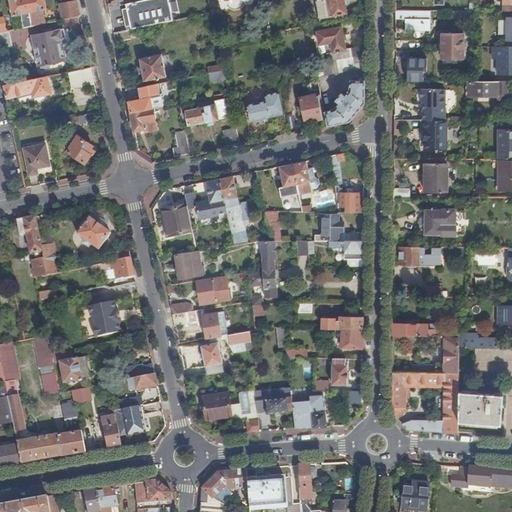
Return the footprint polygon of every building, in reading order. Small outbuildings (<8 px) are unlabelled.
[(33,27),(27,0),(10,0),(14,16),(25,14),(26,17),(23,18),(24,21),(8,24),(7,18),(0,20),(0,34),(10,32),(33,27)] [(45,0),(27,0),(33,27),(42,25),(39,11),(47,9),(45,0)] [(112,4),(109,5),(109,9),(126,5),(148,0),(120,0),(112,2),(112,4)] [(173,22),(168,0),(148,0),(126,5),(127,11),(133,10),(137,25),(131,26),(131,31),(173,22)] [(212,8),(209,0),(203,0),(205,9),(212,8)] [(366,14),(366,7),(347,11),(344,0),(320,0),(317,1),(321,23),(366,14)] [(511,0),(503,0),(504,12),(511,11),(511,0)] [(52,14),(53,23),(80,17),(77,1),(73,2),(62,5),(60,5),(62,12),(52,14)] [(396,11),(396,20),(406,20),(406,32),(431,32),(431,11),(396,11)] [(366,54),(366,46),(347,50),(342,27),(334,28),(333,26),(317,29),(320,45),(326,44),(330,61),(366,54)] [(41,67),(50,65),(64,62),(60,41),(63,41),(61,31),(34,37),(41,67)] [(130,31),(115,34),(117,43),(132,40),(130,31)] [(10,32),(0,34),(0,49),(13,46),(10,32)] [(464,34),(442,34),(442,59),(464,59),(464,34)] [(511,47),(494,47),(494,59),(498,59),(498,75),(511,75),(511,47)] [(330,61),(315,64),(318,77),(355,70),(354,65),(366,63),(366,54),(330,61)] [(162,55),(140,60),(145,82),(167,77),(162,55)] [(427,71),(428,59),(408,58),(408,81),(424,82),(424,71),(427,71)] [(225,70),(224,65),(208,69),(209,73),(225,70)] [(95,85),(91,68),(70,73),(74,90),(95,85)] [(225,70),(209,73),(211,82),(227,79),(225,70)] [(48,78),(4,87),(7,100),(33,94),(34,99),(52,95),(48,78)] [(326,112),(329,126),(350,122),(365,104),(365,81),(351,81),(351,91),(346,96),(343,93),(337,100),(340,103),(335,108),(326,112)] [(319,95),(321,94),(319,82),(309,84),(311,97),(302,99),(307,123),(324,119),(319,95)] [(479,82),(469,82),(469,96),(497,96),(499,100),(505,99),(507,97),(507,82),(479,82)] [(161,97),(159,84),(139,88),(141,97),(138,97),(139,101),(129,103),(131,113),(153,109),(151,99),(161,97)] [(425,121),(445,121),(445,90),(420,90),(420,100),(425,105),(425,110),(423,111),(423,121),(425,121)] [(285,115),(280,93),(265,96),(266,101),(248,105),(251,122),(285,115)] [(187,113),(183,114),(185,125),(190,124),(190,125),(200,123),(200,124),(220,120),(228,117),(224,100),(202,104),(203,107),(200,108),(199,105),(197,106),(197,108),(197,109),(197,110),(187,112),(187,113)] [(153,109),(131,113),(135,132),(145,130),(146,132),(157,129),(153,109)] [(103,120),(101,113),(86,116),(88,124),(103,120)] [(444,151),(445,121),(425,121),(425,130),(421,130),(421,142),(424,142),(424,150),(444,151)] [(224,132),(227,147),(241,144),(237,129),(224,132)] [(499,160),(511,159),(511,130),(499,131),(499,160)] [(174,150),(175,158),(192,155),(187,133),(176,136),(179,149),(174,150)] [(78,137),(68,153),(85,164),(91,156),(89,154),(93,147),(78,137)] [(46,145),(24,150),(30,176),(38,174),(37,169),(51,166),(46,145)] [(347,159),(345,153),(337,155),(339,161),(347,159)] [(511,191),(511,159),(499,160),(499,191),(511,191)] [(308,168),(307,161),(293,164),(300,194),(313,192),(313,189),(308,168)] [(290,196),(300,194),(293,164),(280,167),(284,187),(288,186),(290,196)] [(447,164),(425,164),(425,192),(447,192),(447,164)] [(313,167),(308,168),(313,189),(318,188),(320,184),(319,179),(315,176),(313,167)] [(240,204),(234,176),(221,179),(231,230),(234,245),(249,243),(244,220),(250,219),(247,203),(240,204)] [(231,230),(221,179),(207,182),(211,203),(217,201),(220,213),(223,213),(227,230),(231,230)] [(394,197),(411,197),(410,189),(394,189),(394,197)] [(193,192),(185,194),(188,205),(189,209),(197,208),(193,192)] [(347,212),(364,212),(364,206),(361,206),(361,193),(341,193),(341,206),(347,207),(347,212)] [(189,209),(188,205),(163,210),(169,237),(193,231),(190,216),(190,214),(189,209)] [(456,210),(425,210),(425,235),(441,235),(441,236),(457,237),(457,225),(456,225),(456,210)] [(276,241),(284,241),(278,212),(266,212),(272,241),(276,241)] [(315,241),(325,241),(334,241),(334,238),(337,238),(339,238),(339,231),(344,231),(344,222),(339,222),(339,215),(324,216),(324,235),(316,235),(315,241)] [(42,247),(35,218),(18,222),(21,236),(27,235),(31,255),(43,252),(42,247)] [(90,219),(78,236),(99,251),(111,234),(90,219)] [(50,221),(42,222),(47,245),(55,243),(50,221)] [(352,241),(364,242),(364,230),(352,229),(352,241)] [(394,247),(400,247),(413,247),(413,233),(394,233),(394,247)] [(27,235),(21,236),(25,256),(31,255),(27,235)] [(249,273),(251,286),(264,285),(265,297),(268,297),(268,300),(270,299),(270,297),(277,296),(274,258),(277,258),(276,241),(272,241),(260,241),(262,254),(263,270),(249,273)] [(301,255),(309,255),(309,252),(308,241),(300,241),(301,255)] [(348,259),(364,259),(364,256),(364,242),(352,241),(337,241),(334,241),(325,241),(326,247),(328,247),(328,248),(341,248),(341,251),(345,251),(345,259),(348,259)] [(54,245),(42,247),(43,252),(44,259),(48,276),(57,274),(55,261),(58,258),(53,256),(53,255),(55,254),(54,245)] [(441,254),(441,247),(422,247),(417,247),(413,247),(400,247),(400,265),(423,265),(423,267),(435,266),(435,260),(441,254)] [(131,259),(129,248),(110,252),(112,263),(131,259)] [(202,266),(199,251),(198,252),(176,255),(180,280),(201,276),(200,267),(202,266)] [(37,278),(48,276),(44,259),(33,261),(35,270),(33,270),(35,279),(37,278)] [(131,259),(112,263),(91,267),(92,274),(104,271),(106,279),(109,281),(117,280),(117,281),(125,279),(125,280),(135,278),(133,269),(131,259)] [(348,267),(364,267),(364,259),(348,259),(348,267)] [(214,287),(213,278),(197,281),(201,305),(217,303),(216,300),(221,299),(220,291),(219,291),(218,287),(214,287)] [(174,285),(167,286),(169,294),(175,293),(174,285)] [(442,297),(442,292),(442,286),(427,286),(427,297),(442,297)] [(42,302),(59,298),(57,290),(40,294),(42,302)] [(253,305),(263,305),(263,297),(252,297),(253,301),(253,305)] [(115,302),(89,308),(92,318),(94,317),(96,328),(94,329),(96,339),(121,333),(115,302)] [(173,315),(193,312),(192,306),(188,303),(171,306),(173,315)] [(313,313),(313,304),(300,304),(300,313),(313,313)] [(265,315),(264,305),(263,305),(253,305),(255,316),(265,315)] [(511,306),(500,306),(500,325),(511,325),(511,306)] [(205,313),(204,309),(193,312),(173,315),(176,326),(198,322),(198,319),(201,319),(200,313),(205,313)] [(203,315),(207,338),(222,336),(220,325),(226,324),(224,311),(203,315)] [(343,329),(363,330),(363,318),(341,317),(341,322),(335,322),(335,319),(323,319),(323,329),(343,329)] [(393,335),(415,335),(437,336),(438,336),(438,325),(429,325),(429,324),(420,324),(419,320),(410,320),(410,321),(410,324),(404,324),(393,324),(393,335)] [(343,348),(363,348),(363,342),(363,330),(343,329),(343,348)] [(247,351),(255,350),(253,331),(230,334),(232,344),(249,341),(249,344),(246,344),(247,351)] [(459,348),(476,348),(504,348),(503,339),(496,339),(496,338),(478,338),(478,334),(460,334),(460,336),(459,348)] [(53,356),(49,336),(33,340),(40,371),(41,370),(46,397),(61,394),(53,356)] [(435,372),(459,373),(459,348),(460,336),(438,336),(437,336),(437,346),(445,347),(445,356),(442,358),(441,360),(441,362),(436,362),(436,368),(435,372)] [(202,347),(208,375),(225,372),(219,342),(202,347)] [(21,381),(13,344),(0,346),(0,354),(6,384),(21,381)] [(476,361),(511,361),(511,348),(504,348),(476,348),(476,361)] [(288,358),(296,358),(308,358),(308,350),(288,350),(288,358)] [(74,361),(71,351),(54,355),(56,365),(61,364),(65,384),(82,380),(90,378),(86,358),(74,361)] [(288,358),(289,366),(296,366),(296,358),(288,358)] [(346,365),(346,359),(326,358),(326,362),(333,362),(333,385),(348,385),(348,378),(348,372),(348,365),(346,365)] [(155,375),(154,365),(140,368),(140,366),(119,371),(122,382),(129,381),(155,375)] [(444,432),(458,432),(459,422),(459,392),(459,373),(435,372),(412,372),(393,372),(393,414),(398,419),(408,410),(406,408),(406,398),(409,398),(409,387),(444,387),(444,421),(413,420),(405,423),(403,425),(406,428),(428,430),(444,431),(444,432)] [(158,387),(155,375),(129,381),(130,386),(136,385),(137,391),(158,387)] [(316,391),(329,391),(329,382),(316,382),(316,391)] [(14,423),(9,398),(6,386),(0,387),(0,419),(1,419),(2,426),(14,423)] [(89,389),(73,392),(75,403),(76,404),(91,401),(89,389)] [(260,431),(258,418),(259,418),(255,390),(241,392),(240,393),(239,395),(240,404),(237,404),(239,415),(244,414),(244,419),(249,418),(250,432),(260,431)] [(347,404),(363,404),(363,392),(347,391),(347,404)] [(459,392),(459,422),(501,425),(503,395),(459,392)] [(207,420),(233,416),(239,415),(237,404),(231,405),(229,394),(203,398),(207,420)] [(296,429),(328,427),(324,394),(310,396),(311,399),(293,401),(294,410),(296,429)] [(86,454),(82,433),(60,436),(59,435),(48,437),(47,435),(43,435),(44,438),(22,442),(20,431),(26,430),(24,424),(18,396),(9,398),(14,423),(18,446),(23,465),(57,458),(86,454)] [(294,410),(293,401),(292,396),(261,400),(263,418),(265,431),(275,430),(273,413),(294,410)] [(76,404),(75,403),(62,405),(67,428),(80,425),(76,404)] [(115,413),(120,438),(127,436),(127,437),(145,433),(140,407),(139,407),(130,409),(118,412),(115,413)] [(104,428),(109,450),(122,448),(120,438),(115,413),(112,414),(113,417),(109,418),(110,427),(104,428)] [(0,469),(10,467),(23,465),(18,446),(0,448),(0,469)] [(310,465),(299,466),(302,511),(322,511),(312,511),(312,510),(307,505),(307,495),(312,494),(311,475),(315,474),(317,473),(317,469),(313,467),(310,468),(310,465)] [(482,469),(463,467),(462,477),(452,476),(451,489),(469,491),(469,486),(492,488),(493,470),(482,469)] [(219,473),(228,472),(228,470),(224,470),(223,469),(220,469),(219,471),(218,470),(206,483),(206,485),(207,486),(219,473)] [(249,481),(248,470),(233,472),(228,472),(219,473),(207,486),(203,489),(213,499),(214,499),(225,505),(226,501),(228,502),(229,499),(226,499),(227,494),(229,494),(230,490),(249,488),(249,481)] [(511,471),(493,470),(492,488),(511,489),(511,471)] [(257,480),(249,481),(249,488),(250,508),(288,505),(286,478),(265,480),(265,474),(257,474),(257,480)] [(158,481),(136,484),(138,505),(150,503),(168,502),(172,502),(173,494),(158,481)] [(421,490),(413,489),(405,488),(403,510),(421,511),(427,511),(429,484),(421,484),(421,490)] [(97,490),(101,511),(111,511),(111,508),(118,507),(114,487),(97,490)] [(101,511),(97,490),(85,492),(89,511),(101,511)] [(58,511),(55,496),(48,498),(50,511),(58,511)] [(24,502),(0,506),(0,511),(50,511),(48,498),(24,502)] [(325,511),(322,511),(347,511),(348,502),(336,502),(335,511),(325,511)]
